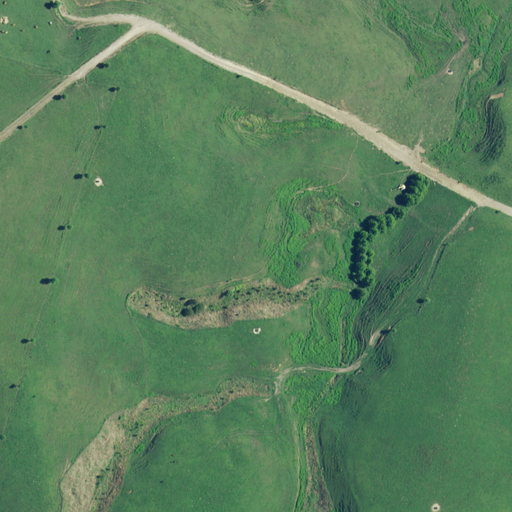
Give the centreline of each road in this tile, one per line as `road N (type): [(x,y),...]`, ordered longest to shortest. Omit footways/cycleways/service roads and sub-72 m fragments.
road 1 (track): [(511,216),(474,205),(483,196),(145,20),(0,140)]
road 2 (track): [(483,196),(436,248),(355,370),(272,371)]
